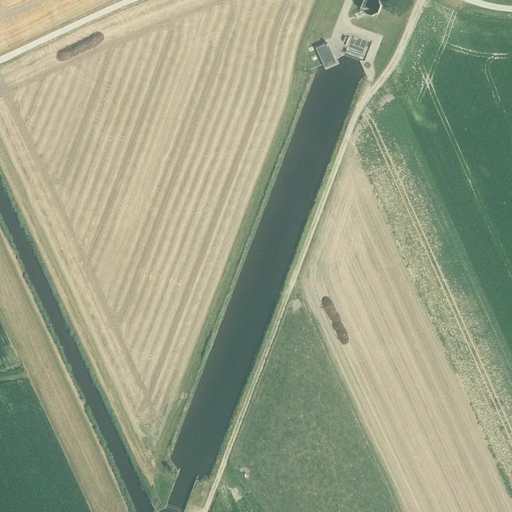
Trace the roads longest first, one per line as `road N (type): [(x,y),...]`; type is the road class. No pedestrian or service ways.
road 1 (track): [(203,511),(359,105),(394,61),(421,0)]
road 2 (unclassified): [(134,0),(0,62)]
